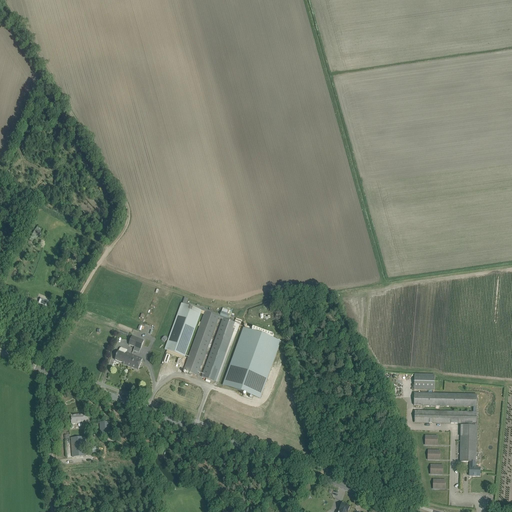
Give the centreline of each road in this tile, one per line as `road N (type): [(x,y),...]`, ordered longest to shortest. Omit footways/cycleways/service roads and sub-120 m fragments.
road 1 (track): [(0,8),(128,213),(44,353),(43,368)]
road 2 (tertiary): [(322,476),(43,368)]
road 3 (unclassified): [(51,511),(43,368)]
road 4 (track): [(165,511),(122,399)]
